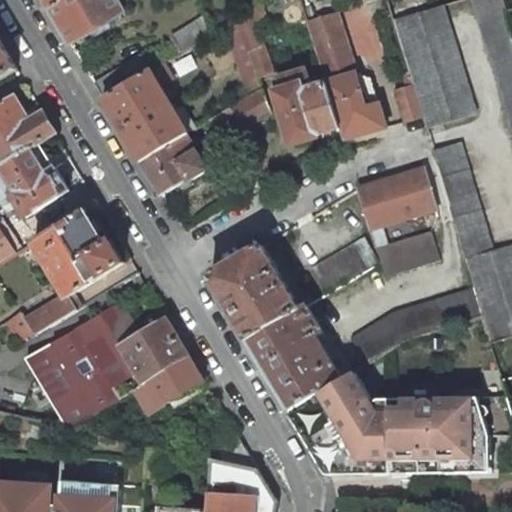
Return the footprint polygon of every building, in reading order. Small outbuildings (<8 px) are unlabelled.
[(45,0),(72,44),(126,11),(118,0),(45,0)] [(502,0),(473,0),(511,128),(511,30),(510,22),(506,11),(502,0)] [(262,4),(236,20),(259,79),(275,73),(257,26),(269,21),(262,4)] [(444,6),(395,21),(415,87),(424,118),(428,129),(477,114),(444,6)] [(356,75),(336,12),(307,20),(327,84),(356,75)] [(205,19),(176,35),(186,51),(210,36),(205,19)] [(236,20),(223,28),(250,96),(262,89),(259,79),(236,20)] [(0,79),(18,69),(0,40),(0,79)] [(143,56),(96,84),(106,100),(152,71),(143,56)] [(174,78),(165,64),(152,71),(161,86),(174,78)] [(307,69),(277,79),(281,92),(279,93),(294,143),(340,129),(327,84),(313,88),(307,69)] [(152,71),(106,100),(143,162),(187,135),(190,133),(161,86),(152,71)] [(344,140),(387,128),(379,103),(378,103),(371,81),(364,78),(358,80),(356,75),(327,84),(340,129),(344,140)] [(424,118),(415,87),(396,92),(405,123),(424,118)] [(250,96),(232,107),(237,122),(241,132),(272,113),(263,88),(262,89),(250,96)] [(56,133),(44,113),(31,121),(15,95),(0,104),(0,147),(9,162),(33,148),(41,142),(56,133)] [(232,107),(212,120),(220,132),(237,122),(232,107)] [(187,135),(143,162),(163,195),(190,178),(191,181),(209,170),(187,135)] [(56,167),(41,142),(33,148),(48,173),(56,167)] [(461,144),(435,151),(476,288),(485,317),(493,344),(511,338),(511,245),(493,251),(461,144)] [(26,217),(70,191),(56,167),(48,173),(33,148),(9,162),(0,167),(0,204),(2,207),(11,202),(8,197),(13,195),(26,217)] [(251,159),(230,170),(247,198),(262,188),(251,159)] [(357,188),(357,189),(369,231),(440,211),(428,168),(357,188)] [(88,211),(35,242),(67,295),(69,298),(75,294),(125,264),(112,242),(108,245),(88,211)] [(0,263),(18,253),(0,227),(0,263)] [(432,233),(377,246),(386,275),(440,262),(432,233)] [(365,238),(312,269),(327,295),(381,263),(365,238)] [(263,246),(212,276),(250,341),(302,310),(263,246)] [(394,313),(352,338),(369,364),(407,340),(485,317),(476,288),(394,313)] [(83,306),(75,294),(69,298),(67,295),(26,320),(37,335),(47,329),(83,306)] [(0,412),(72,428),(136,390),(146,385),(124,348),(143,336),(122,302),(55,343),(5,373),(0,371),(0,412)] [(302,310),(250,341),(292,410),(343,379),(319,337),(325,334),(308,306),(302,310)] [(0,328),(0,371),(5,373),(55,343),(47,329),(37,335),(26,320),(22,315),(0,328)] [(143,336),(124,348),(146,385),(191,357),(169,321),(143,336)] [(205,381),(191,357),(146,385),(136,390),(150,414),(205,381)] [(391,473),(390,399),(380,399),(374,403),(367,400),(371,397),(356,371),(343,379),(292,410),(313,446),(331,475),(334,470),(369,470),(372,473),(391,473)] [(415,469),(442,468),(446,472),(490,472),(490,436),(511,435),(511,406),(511,403),(480,404),(478,398),(390,399),(391,473),(412,473),(415,469)] [(260,471),(236,432),(215,447),(223,459),(229,464),(260,471)] [(169,450),(147,446),(145,480),(148,481),(168,482),(169,450)] [(209,511),(208,511),(276,511),(279,502),(260,471),(229,464),(212,460),(209,511)] [(54,486),(0,482),(0,511),(143,511),(145,484),(64,480),(63,502),(54,501),(54,486)]
